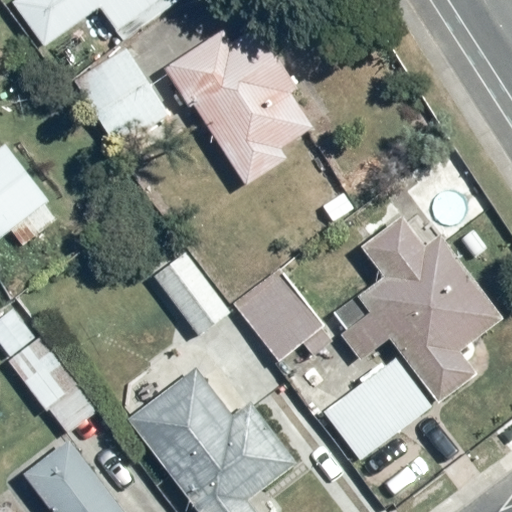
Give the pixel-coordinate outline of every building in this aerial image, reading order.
[(18,0),(13,4),(43,48),(101,8),(122,39),(178,0),(18,0)] [(281,149),(308,131),(280,90),(289,83),(244,16),(167,68),(246,185),(287,158),(281,149)] [(168,116),(130,48),(80,76),(98,107),(118,144),(168,116)] [(49,202),(5,144),(0,147),(0,261),(28,241),(60,217),(49,202)] [(398,354),(319,412),(357,463),(475,376),(458,352),(502,319),(433,227),(419,238),(402,215),(359,247),(383,279),(328,320),(359,362),(387,341),(388,340),(398,354)] [(229,312),(184,253),(153,277),(198,336),(229,312)] [(322,329),(277,270),(232,303),(277,363),(322,329)] [(33,338),(7,358),(65,435),(92,416),(33,338)] [(260,400),(249,408),(233,421),(194,369),(128,419),(197,511),(253,511),(245,501),(288,469),(303,457),(260,400)] [(123,511),(69,439),(24,473),(52,511),(123,511)]
